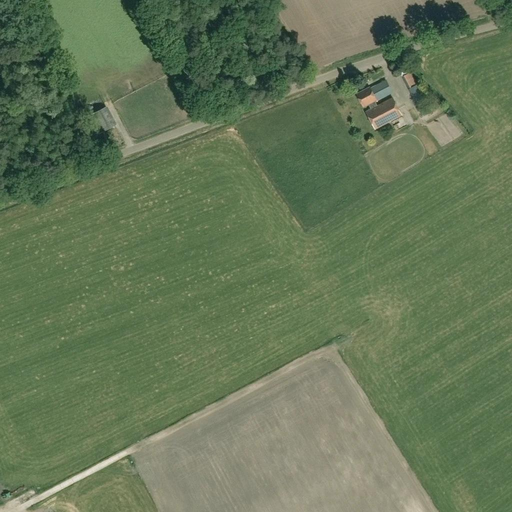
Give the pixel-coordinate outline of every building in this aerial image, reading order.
[(399,71),(402,77),(412,72),(409,66),(399,71)] [(402,77),(409,90),(417,86),(411,73),(402,77)] [(369,105),(369,106),(375,103),(375,102),(392,93),(386,81),(371,89),(370,87),(357,94),(364,107),(369,105)] [(409,90),(416,104),(425,100),(417,86),(409,90)] [(377,106),(375,103),(369,106),(371,109),(366,112),(375,130),(402,116),(393,98),(377,106)] [(418,107),(424,117),(432,113),(426,102),(418,107)] [(114,125),(105,107),(88,117),(97,134),(114,125)] [(187,119),(155,129),(158,139),(190,128),(187,119)]
